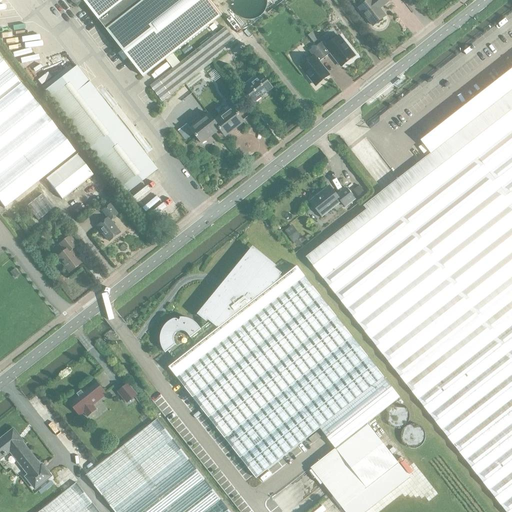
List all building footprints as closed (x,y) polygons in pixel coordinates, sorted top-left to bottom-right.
[(71,0),(73,2),(78,6),(84,1),(99,20),(106,29),(143,77),(222,16),(209,0),(71,0)] [(386,17),(378,7),(380,5),(382,8),(388,3),(385,0),(370,0),(359,9),(373,27),(386,17)] [(225,28),(180,63),(150,86),(162,101),(237,43),(225,28)] [(312,33),(308,36),(314,43),(318,40),(312,33)] [(323,41),(316,46),(325,58),(331,53),(342,67),(355,56),(349,49),(350,48),(344,41),(343,42),(339,36),(326,46),(323,41)] [(319,62),(325,58),(316,46),(309,51),(313,57),(301,66),(316,86),(329,76),(319,62)] [(0,203),(4,208),(74,153),(0,59),(0,203)] [(511,63),(511,69),(421,141),(431,154),(364,207),(367,211),(307,258),(506,511),(511,511),(511,63),(511,64),(511,63)] [(76,66),(45,91),(125,193),(156,169),(76,66)] [(272,88),(262,75),(244,88),(255,102),(272,88)] [(214,120),(215,122),(221,129),(220,129),(225,135),(243,121),(232,107),(231,107),(229,105),(218,113),(220,116),(214,120)] [(214,120),(209,113),(190,128),(202,143),(220,129),(221,129),(215,122),(214,120)] [(45,180),(61,200),(92,176),(76,156),(45,180)] [(360,199),(366,194),(359,186),(354,191),(360,199)] [(319,197),(318,195),(310,201),(323,218),(341,203),(346,208),(356,200),(346,189),(337,195),(331,188),(319,197)] [(53,208),(42,194),(27,206),(38,221),(53,208)] [(110,241),(120,233),(111,220),(117,214),(110,205),(103,210),(109,218),(98,226),(110,241)] [(289,237),(294,244),(302,238),(297,231),(289,237)] [(65,251),(58,257),(70,273),(83,263),(72,250),(78,246),(70,236),(59,244),(65,251)] [(254,250),(227,283),(230,285),(222,294),(219,292),(201,314),(210,322),(201,329),(207,337),(282,278),(280,275),(282,273),(254,250)] [(282,278),(207,337),(176,362),(169,367),(256,479),(320,428),(336,449),(367,424),(400,398),(297,266),(282,278)] [(181,318),(179,321),(179,320),(178,319),(177,319),(176,319),(175,319),(174,319),(172,320),(171,321),(168,322),(166,324),(165,326),(164,327),(164,328),(163,329),(162,330),(162,331),(161,333),(161,335),(161,336),(161,337),(161,338),(161,340),(161,342),(161,345),(162,347),(163,349),(164,351),(165,352),(165,353),(178,343),(186,353),(175,362),(176,362),(207,337),(201,329),(198,325),(196,323),(195,322),(193,321),(192,320),(191,320),(190,319),(187,318),(185,318),(184,318),(182,318),(181,318),(180,318),(181,318)] [(80,416),(84,412),(88,416),(87,417),(97,410),(96,409),(96,410),(93,406),(106,395),(95,381),(81,392),(82,393),(78,397),(77,395),(68,402),(80,416)] [(118,392),(127,403),(136,395),(128,384),(118,392)] [(415,421),(415,420),(414,418),(413,415),(412,412),(410,410),(408,409),(406,408),(403,407),(401,407),(398,407),(395,408),(391,411),(389,413),(388,416),(387,418),(387,421),(388,424),(389,426),(390,429),(391,430),(393,432),(396,433),(398,434),(401,434),(404,434),(406,433),(409,431),(411,430),(413,428),(414,426),(414,423),(415,421)] [(230,511),(157,419),(86,476),(115,511),(99,511),(77,483),(39,511),(230,511)] [(367,424),(336,449),(311,468),(342,508),(398,464),(367,424)] [(36,490),(52,477),(42,464),(41,466),(22,442),(23,441),(14,430),(0,440),(0,459),(10,451),(29,475),(26,477),(36,490)] [(313,444),(321,437),(317,433),(309,439),(313,444)] [(51,481),(38,491),(41,495),(54,485),(51,481)]
